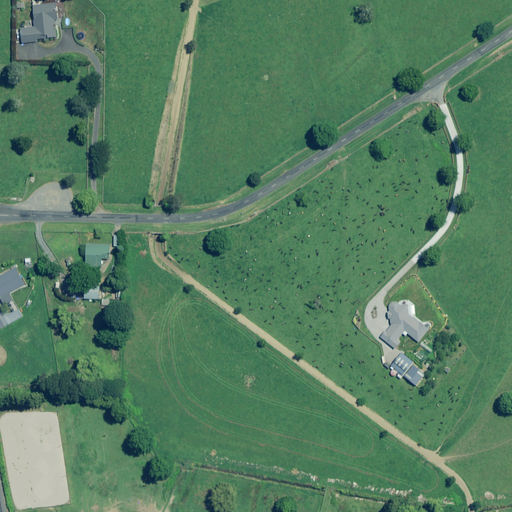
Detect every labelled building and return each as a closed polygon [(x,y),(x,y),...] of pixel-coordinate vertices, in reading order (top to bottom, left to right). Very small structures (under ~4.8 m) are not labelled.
[(59,20),(58,4),(33,6),(35,27),(21,28),(22,44),(37,42),(37,40),(57,38),(55,20),(59,20)] [(53,149),(32,149),(31,171),(53,171),(53,149)] [(111,245),(87,244),(86,268),(102,269),(102,259),(110,260),(111,245)] [(8,284),(4,275),(0,277),(0,297),(10,292),(6,285),(8,284)] [(101,290),(84,290),(83,300),(100,300),(101,290)] [(110,299),(102,299),(102,307),(110,308),(110,299)] [(400,306),(396,303),(392,303),(388,309),(388,312),(388,318),(390,320),(392,325),(381,338),(395,349),(401,343),(398,341),(405,332),(419,343),(432,327),(427,323),(424,326),(410,315),(408,304),(400,306)] [(414,363),(403,354),(392,366),(403,376),(414,363)]
